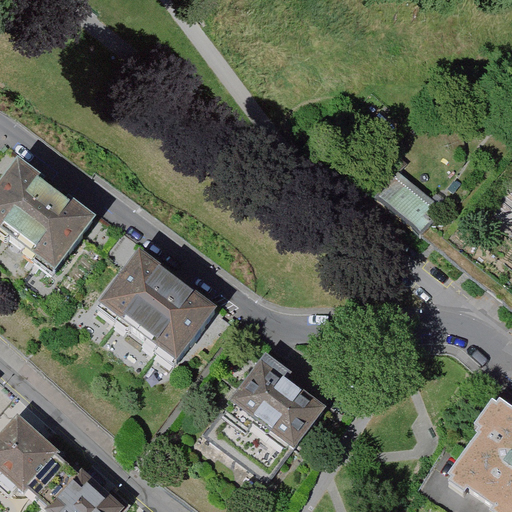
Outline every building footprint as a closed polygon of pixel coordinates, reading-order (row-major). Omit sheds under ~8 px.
[(19,158),(0,181),(0,236),(50,277),(95,221),(19,158)] [(137,256),(95,310),(175,370),(216,316),(137,256)] [(298,456),(326,417),(282,386),(289,376),(263,358),(221,417),(247,435),(254,425),(298,456)] [(511,511),(511,415),(503,409),(449,487),(485,511),(511,511)] [(13,415),(0,429),(0,475),(22,494),(57,452),(13,415)] [(123,511),(124,511),(81,473),(46,511),(123,511)]
